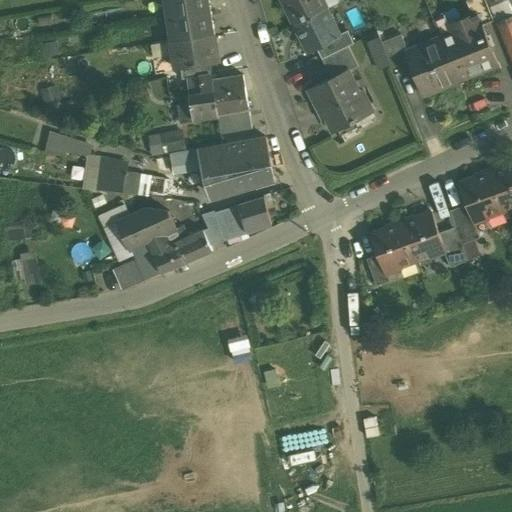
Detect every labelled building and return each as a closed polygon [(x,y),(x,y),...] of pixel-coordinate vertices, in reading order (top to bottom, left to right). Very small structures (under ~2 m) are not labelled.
[(164,0),(167,17),(211,10),(209,0),(164,0)] [(327,8),(322,0),(282,0),(294,24),(327,8)] [(493,18),(485,0),(466,0),(472,14),(477,12),(482,23),(493,18)] [(487,0),(497,22),(511,15),(511,6),(509,0),(487,0)] [(340,34),(327,8),(294,24),(308,51),(316,46),(340,35),(340,34)] [(211,10),(167,17),(170,39),(214,32),(211,10)] [(472,14),(457,20),(461,29),(440,37),(441,39),(457,80),(498,63),(482,23),(477,12),(472,14)] [(511,15),(497,22),(511,57),(511,15)] [(457,20),(436,28),(440,37),(461,29),(457,20)] [(340,35),(316,46),(322,58),(348,45),(354,42),(348,29),(340,34),(340,35)] [(214,32),(170,39),(175,68),(204,63),(219,61),(214,32)] [(401,33),(381,41),(392,67),(410,60),(407,53),(409,52),(401,33)] [(409,52),(407,53),(410,60),(424,93),(457,80),(441,39),(409,52)] [(348,45),(322,58),(331,77),(348,68),(349,70),(358,65),(348,45)] [(204,63),(181,67),(183,79),(187,78),(206,75),(204,63)] [(349,70),(348,68),(331,77),(308,89),(318,109),(321,107),(333,132),(374,111),(362,89),(359,90),(349,70)] [(206,75),(187,78),(188,83),(213,79),(212,74),(206,75)] [(213,79),(188,83),(190,95),(214,91),(218,113),(249,108),(243,74),(213,79)] [(214,91),(190,95),(191,102),(193,117),(218,113),(214,91)] [(191,102),(178,104),(181,119),(193,117),(191,102)] [(250,114),(232,117),(235,130),(253,127),(250,114)] [(51,130),(47,145),(91,155),(95,140),(51,130)] [(153,152),(182,150),(181,130),(152,132),(153,152)] [(267,137),(202,149),(204,161),(208,180),(272,161),(267,137)] [(198,150),(171,155),(171,156),(173,169),(174,173),(201,168),(200,162),(204,161),(202,149),(198,149),(198,150)] [(171,156),(156,158),(159,172),(173,169),(171,156)] [(129,161),(103,157),(101,168),(103,169),(104,168),(126,171),(129,161)] [(272,161),(208,180),(215,197),(276,179),(272,161)] [(511,163),(489,172),(503,209),(511,206),(511,163)] [(126,171),(104,168),(103,169),(101,185),(177,195),(179,181),(126,171)] [(489,172),(459,183),(466,204),(471,217),(472,216),(482,213),(487,215),(503,209),(489,172)] [(215,211),(214,212),(222,235),(223,239),(272,223),(264,197),(215,211)] [(125,204),(99,215),(105,227),(119,221),(130,216),(125,204)] [(471,217),(466,204),(450,209),(456,226),(462,243),(480,237),(472,216),(471,217)] [(130,216),(119,221),(131,248),(164,234),(177,228),(169,210),(147,209),(130,216)] [(214,210),(203,213),(214,238),(222,235),(214,212),(215,211),(214,210)] [(432,211),(401,222),(415,260),(431,254),(433,249),(442,246),(444,245),(439,232),(432,211)] [(401,222),(371,234),(378,254),(383,267),(385,266),(394,263),(399,265),(415,260),(401,222)] [(26,225),(6,224),(5,236),(25,237),(26,225)] [(462,243),(456,226),(439,232),(444,245),(442,246),(450,267),(468,260),(462,243)] [(171,249),(155,257),(161,271),(162,272),(213,250),(203,230),(181,239),(183,244),(171,249)] [(164,234),(131,248),(144,279),(145,278),(161,271),(155,257),(171,249),(164,234)] [(18,282),(43,280),(41,252),(15,254),(18,282)] [(378,254),(367,258),(376,285),(390,280),(385,266),(383,267),(378,254)] [(379,435),(376,416),(363,418),(367,437),(379,435)]
